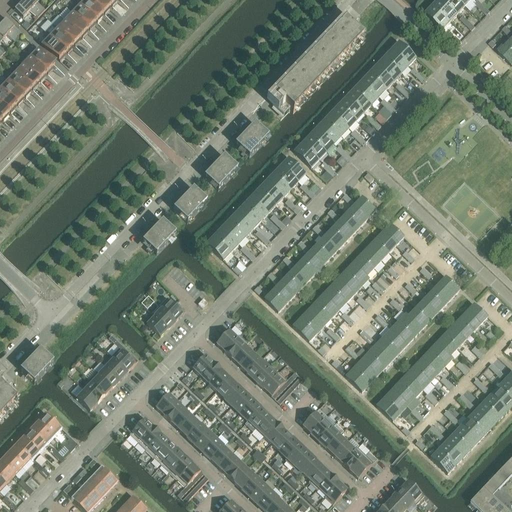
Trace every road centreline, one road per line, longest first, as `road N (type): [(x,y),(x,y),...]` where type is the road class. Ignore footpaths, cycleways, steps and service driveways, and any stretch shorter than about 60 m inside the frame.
road 1 (residential): [(50,315),(350,0)]
road 2 (residential): [(193,337),(363,160)]
road 3 (residential): [(364,498),(193,337)]
road 4 (residential): [(0,157),(148,0)]
road 5 (residential): [(328,358),(446,237)]
road 6 (residential): [(133,400),(250,511)]
road 7 (residential): [(408,449),(511,333)]
road 8 (residential): [(25,511),(133,400)]
road 9 (residential): [(363,160),(452,65)]
